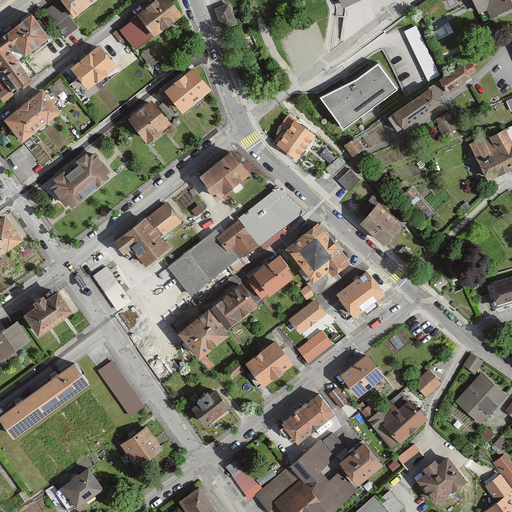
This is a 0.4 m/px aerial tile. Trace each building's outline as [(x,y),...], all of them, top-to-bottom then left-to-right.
[(65,36),(78,27),(60,0),(57,0),(46,8),(65,36)] [(90,0),(65,0),(76,12),(90,0)] [(171,0),(155,0),(140,12),(155,32),(181,13),(171,0)] [(363,0),(339,0),(343,8),(363,0)] [(511,0),(473,0),(480,15),(489,11),(494,19),(511,10),(511,0)] [(229,5),(215,11),(223,32),(237,27),(229,5)] [(49,34),(32,12),(0,36),(0,62),(19,87),(33,77),(9,46),(16,41),(25,52),(49,34)] [(406,29),(428,77),(440,71),(418,23),(406,29)] [(116,70),(99,49),(72,71),(89,92),(116,70)] [(396,87),(377,61),(357,76),(320,94),(342,126),(396,87)] [(473,80),(464,67),(440,83),(449,96),(473,80)] [(194,71),(164,95),(183,118),(213,94),(194,71)] [(442,106),(431,91),(395,117),(406,132),(442,106)] [(61,116),(43,92),(5,123),(23,146),(61,116)] [(152,104),(128,123),(148,148),(172,128),(152,104)] [(448,111),(436,118),(445,133),(457,126),(448,111)] [(314,131),(294,119),(279,141),(299,154),(314,131)] [(511,162),(511,140),(506,128),(475,144),(490,174),(511,162)] [(345,144),(353,155),(365,147),(357,136),(345,144)] [(108,175),(91,154),(53,183),(70,205),(108,175)] [(250,176),(231,154),(200,181),(219,203),(250,176)] [(350,170),(338,181),(348,191),(360,180),(350,170)] [(306,209),(277,187),(170,265),(192,293),(306,209)] [(182,224),(168,205),(114,245),(127,261),(136,255),(147,270),(172,252),(162,239),(182,224)] [(379,206),(362,226),(387,247),(404,227),(379,206)] [(9,215),(0,220),(0,259),(27,240),(9,215)] [(351,266),(318,226),(285,253),(313,287),(330,274),(335,280),(351,266)] [(277,260),(248,283),(264,304),(294,281),(277,260)] [(115,309),(130,301),(111,263),(96,271),(115,309)] [(367,274),(337,297),(356,321),(386,297),(367,274)] [(511,276),(492,283),(496,299),(511,294),(511,276)] [(258,307),(241,287),(212,312),(230,332),(258,307)] [(62,291),(29,316),(44,336),(77,311),(62,291)] [(315,301),(290,322),(303,337),(328,316),(315,301)] [(230,340),(209,313),(179,337),(200,364),(230,340)] [(20,321),(0,334),(0,356),(3,362),(34,341),(20,321)] [(321,332),(298,352),(310,366),(333,346),(321,332)] [(295,367),(276,343),(246,366),(265,391),(295,367)] [(465,364),(476,371),(484,359),(473,352),(465,364)] [(387,380),(367,357),(341,379),(361,402),(387,380)] [(132,414),(146,404),(114,358),(100,368),(132,414)] [(78,362),(3,417),(18,438),(93,383),(78,362)] [(415,382),(428,395),(444,380),(431,367),(415,382)] [(508,398),(483,374),(456,403),(482,426),(508,398)] [(215,385),(189,404),(205,424),(230,406),(215,385)] [(425,415),(403,392),(379,414),(402,437),(425,415)] [(336,417),(320,396),(280,426),(297,448),(336,417)] [(150,428),(123,446),(138,468),(165,450),(150,428)] [(358,485),(316,436),(255,488),(270,506),(278,499),(289,511),(390,511),(375,493),(352,511),(335,511),(331,508),(358,485)] [(382,460),(366,441),(343,460),(359,479),(382,460)] [(511,461),(504,452),(496,459),(511,479),(511,461)] [(440,467),(436,462),(423,473),(427,477),(417,485),(438,510),(469,485),(449,460),(440,467)] [(106,490),(91,468),(64,487),(79,509),(106,490)] [(498,503),(511,491),(511,490),(500,475),(485,487),(498,503)] [(218,511),(203,489),(182,502),(188,511),(218,511)] [(511,511),(511,491),(498,503),(484,511),(511,511)]
